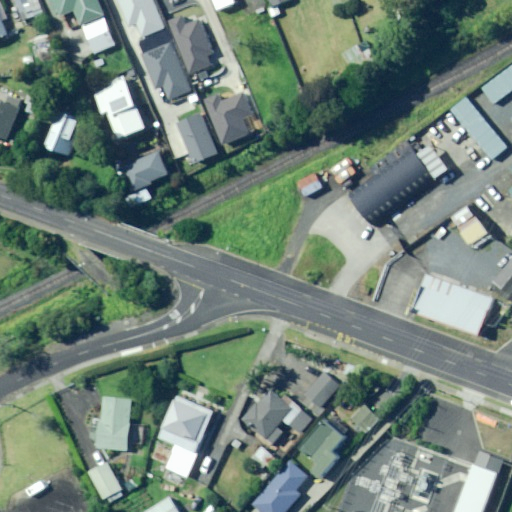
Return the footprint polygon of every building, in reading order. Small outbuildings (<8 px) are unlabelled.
[(50,19),(48,14),(41,0),(18,0),(28,23),(39,18),(41,22),(50,19)] [(112,15),(105,0),(54,0),(61,16),(66,14),(67,17),(81,11),(87,26),(112,15)] [(126,0),(131,10),(155,0),(126,0)] [(188,0),(199,23),(197,24),(204,40),(224,31),(209,0),(188,0)] [(0,40),(14,34),(0,1),(0,40)] [(102,49),(103,51),(121,43),(111,20),(93,28),(97,37),(102,49)] [(146,31),(156,53),(174,45),(165,23),(146,31)] [(367,54),(362,45),(347,54),(356,69),(379,56),(375,49),(367,54)] [(137,97),(128,76),(97,89),(107,114),(110,113),(121,140),(148,129),(135,98),(137,97)] [(13,138),(25,108),(22,107),(25,99),(0,89),(0,135),(9,138),(2,157),(5,158),(24,159),(29,144),(13,138)] [(29,111),(37,114),(43,99),(31,94),(28,102),(32,104),(29,111)] [(84,118),(67,111),(59,108),(54,122),(59,123),(50,146),(75,155),(88,119),(84,118)] [(220,154),(203,114),(179,124),(195,165),(220,154)] [(351,192),(376,225),(440,177),(412,139),(372,168),(376,173),(351,192)] [(175,174),(165,151),(128,167),(139,192),(159,184),(158,181),(175,174)] [(464,226),(480,215),(474,207),(458,218),(464,226)] [(476,245),(495,233),(487,221),(468,233),(476,245)] [(511,265),(500,282),(500,283),(496,288),(511,300),(511,265)] [(429,289),(420,313),(485,336),(498,298),(433,275),(429,286),(430,286),(429,289)] [(325,407),(345,383),(329,370),(309,393),(325,407)] [(376,386),(380,391),(386,385),(382,381),(376,386)] [(296,404),(287,396),(276,387),(263,402),(261,401),(258,404),(247,417),(277,443),(287,430),(285,428),(289,428),(291,425),(291,421),(294,423),(305,410),(306,408),(298,401),(296,404)] [(200,451),(219,409),(182,393),(171,419),(168,426),(169,426),(165,436),(179,442),(176,450),(162,444),(157,456),(165,460),(171,462),(170,466),(168,465),(163,477),(184,486),(189,475),(191,476),(199,459),(202,452),(200,451)] [(134,423),(137,396),(110,394),(107,418),(105,418),(104,421),(97,421),(96,436),(102,441),(101,446),(126,449),(131,449),(134,423)] [(384,418),(381,415),(369,403),(356,417),(371,431),(382,419),(384,418)] [(446,451),(455,426),(423,414),(414,439),(446,451)] [(326,475),(346,453),(340,448),(352,434),(349,432),(352,428),(338,415),(334,419),(331,416),(306,445),(324,461),(318,468),(326,475)] [(266,460),(275,468),(283,459),(266,444),(264,446),(258,453),(259,454),(254,460),(261,466),(266,460)] [(497,511),(511,473),(511,459),(484,448),(476,469),(471,482),(460,511),(497,511)] [(297,484),(306,474),(308,471),(290,455),(252,499),(254,500),(262,508),(259,511),(260,511),(283,511),(302,489),(297,484)] [(431,461),(440,464),(442,458),(434,455),(431,461)] [(122,480),(113,462),(112,461),(94,470),(105,491),(122,483),(123,482),(122,480)] [(129,483),(133,490),(146,482),(147,475),(145,472),(134,480),(129,483)] [(181,495),(189,505),(195,500),(187,490),(181,495)] [(184,511),(174,495),(147,511),(184,511)]
